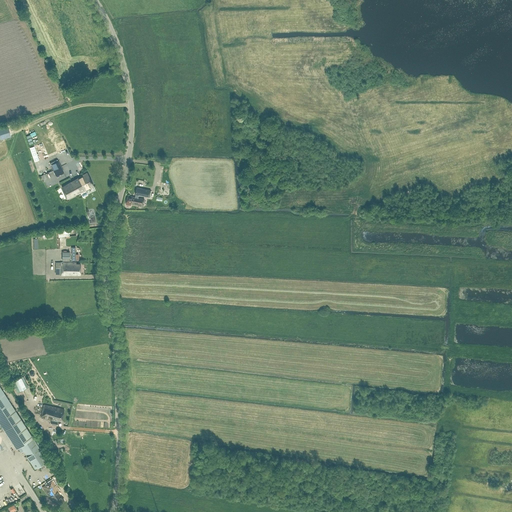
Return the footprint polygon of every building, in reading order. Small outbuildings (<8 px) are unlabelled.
[(8,127),(0,129),(0,138),(10,135),(8,127)] [(57,159),(49,163),(56,177),(64,173),(57,159)] [(87,172),(74,179),(80,192),(93,186),(87,172)] [(74,179),(61,185),(68,199),(80,192),(74,179)] [(127,195),(126,204),(130,205),(131,203),(142,206),(144,199),(138,197),(138,194),(149,197),(150,190),(136,187),(135,194),(135,197),(127,195)] [(55,267),(58,267),(60,267),(60,274),(61,274),(80,274),(80,263),(76,263),(76,262),(55,262),(55,267)] [(16,379),(14,380),(19,391),(24,389),(26,388),(21,377),(16,379)] [(0,424),(16,448),(20,445),(35,468),(48,460),(34,439),(0,386),(0,424)] [(57,422),(57,420),(61,421),(64,409),(44,405),(41,416),(56,420),(55,424),(57,425),(57,422)] [(17,474),(26,490),(37,484),(28,469),(17,474)] [(56,505),(64,500),(59,493),(60,492),(51,480),(42,486),(51,499),(53,502),(54,501),(56,505)]
